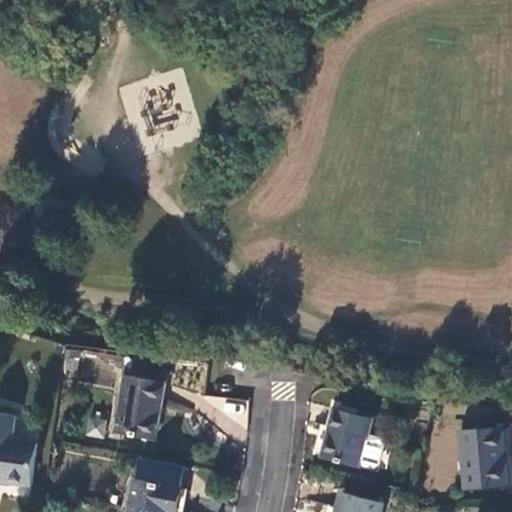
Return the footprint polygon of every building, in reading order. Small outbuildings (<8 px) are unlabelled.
[(156,441),(165,383),(128,376),(117,434),(156,441)] [(246,432),(248,401),(216,398),(214,430),(246,432)] [(376,420),(339,409),(325,457),(363,468),(372,437),(376,420)] [(0,481),(32,487),(39,446),(13,441),(16,417),(0,415),(0,481)] [(467,490),(509,487),(506,429),(463,432),(467,490)] [(389,441),(372,437),(363,468),(380,472),(389,441)] [(137,481),(130,511),(178,511),(186,465),(142,458),(137,481)] [(339,511),(383,511),(385,506),(344,494),(339,511)]
